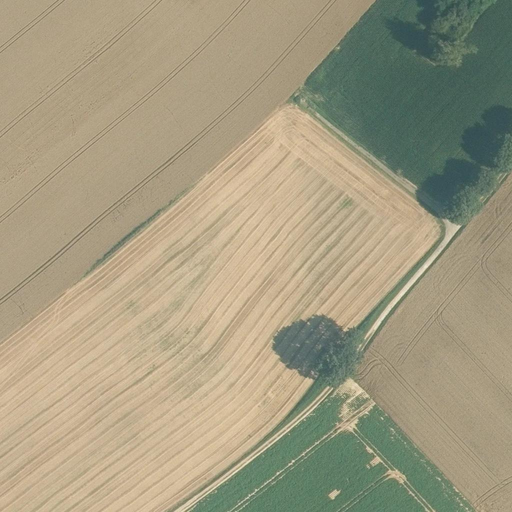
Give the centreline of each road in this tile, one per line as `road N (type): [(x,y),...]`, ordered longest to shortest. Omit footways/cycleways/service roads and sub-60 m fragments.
road 1 (track): [(511,165),(314,408),(184,511)]
road 2 (track): [(460,229),(301,102)]
